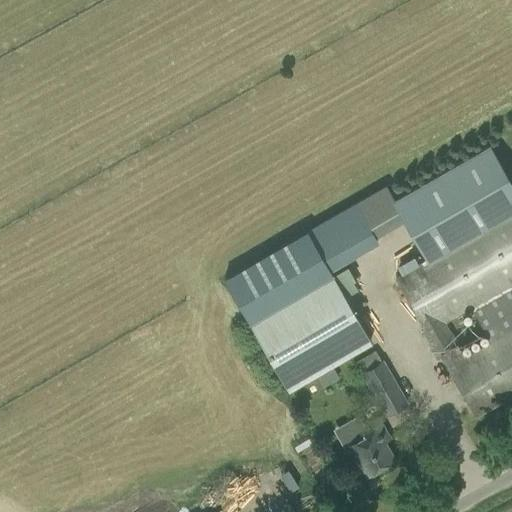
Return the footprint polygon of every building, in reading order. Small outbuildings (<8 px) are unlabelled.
[(511,208),(511,183),(489,143),(391,200),(425,259),(511,208)] [(511,208),(425,259),(393,276),(393,280),(439,355),(471,413),(511,390),(511,333),(466,361),(444,322),(511,284),(511,208)] [(248,322),(286,389),(369,340),(305,229),(251,260),(277,305),(248,322)] [(406,403),(381,361),(361,373),(385,415),(406,403)] [(353,422),(336,432),(345,448),(349,446),(366,475),(386,464),(392,460),(394,459),(393,458),(392,455),(383,441),(389,438),(379,421),(377,418),(361,428),(358,430),(353,422)] [(256,484),(266,506),(293,494),(283,472),(256,484)] [(227,511),(227,501),(149,502),(148,511),(227,511)]
